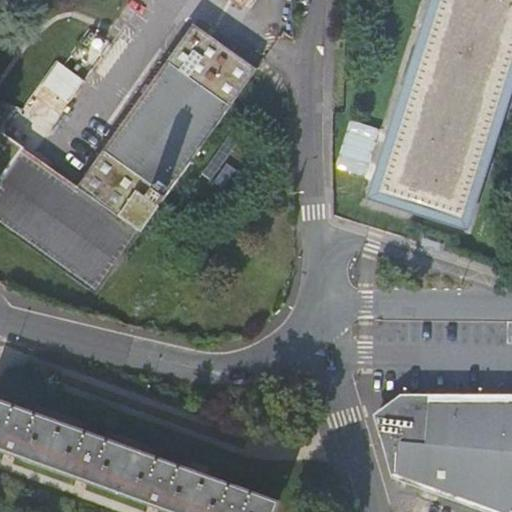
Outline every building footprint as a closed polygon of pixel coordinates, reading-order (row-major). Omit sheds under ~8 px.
[(511,0),(444,0),(383,194),(466,220),(511,71),(511,0)] [(194,25),(76,186),(1,132),(0,131),(0,227),(94,295),(256,70),(194,25)] [(44,83),(70,99),(84,76),(57,60),(44,83)] [(18,109),(0,101),(0,131),(1,132),(18,109)] [(0,449),(170,511),(272,511),(276,502),(0,401),(0,449)] [(511,511),(511,406),(409,405),(379,425),(395,480),(482,511),(511,511)]
